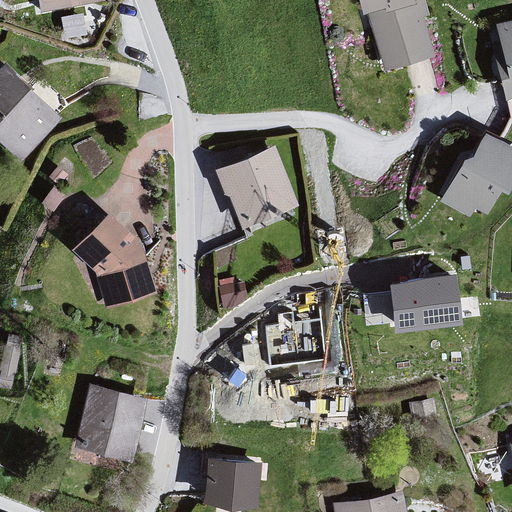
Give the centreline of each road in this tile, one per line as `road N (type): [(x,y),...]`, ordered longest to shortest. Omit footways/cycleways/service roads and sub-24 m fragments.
road 1 (residential): [(148,511),(172,372),(177,127)]
road 2 (residential): [(177,127),(314,121),(385,149),(455,106)]
road 3 (residential): [(177,127),(140,0)]
